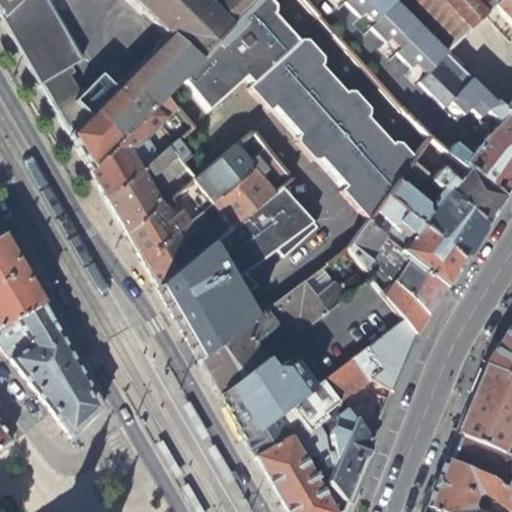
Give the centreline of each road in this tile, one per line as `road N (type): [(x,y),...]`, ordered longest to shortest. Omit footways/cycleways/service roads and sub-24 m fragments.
road 1 (secondary): [(265,511),(0,84)]
road 2 (secondary): [(383,511),(448,345),(511,248)]
road 3 (secondary): [(0,177),(130,428)]
road 4 (residential): [(0,393),(44,451),(67,458),(86,457),(130,428)]
